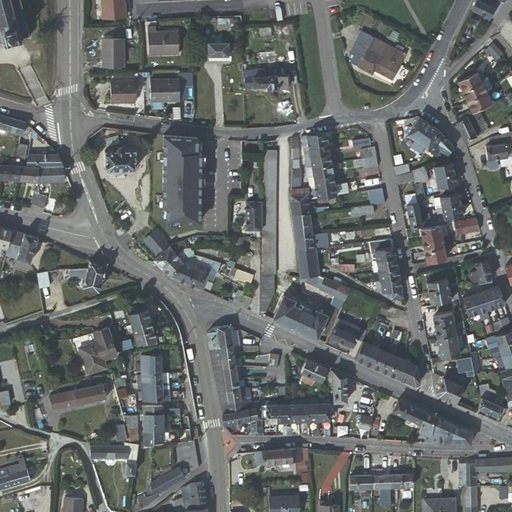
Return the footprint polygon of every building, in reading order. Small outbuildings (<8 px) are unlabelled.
[(0,0),(0,42),(4,41),(5,46),(24,41),(23,36),(30,34),(30,36),(32,35),(32,34),(34,33),(33,31),(32,32),(30,24),(32,24),(31,22),(29,22),(28,16),(30,15),(29,14),(27,14),(26,8),(28,7),(27,5),(26,5),(24,0),(25,0),(0,0)] [(102,0),(104,16),(127,14),(127,7),(125,7),(124,0),(102,0)] [(480,0),(476,0),(473,9),(491,17),(496,7),(487,3),(480,0)] [(499,1),(496,7),(500,9),(505,3),(499,1)] [(496,7),(491,17),(493,18),(500,9),(496,7)] [(220,18),(220,28),(235,27),(235,18),(220,18)] [(151,25),(152,53),(182,52),(181,28),(173,29),(173,31),(160,32),(159,25),(151,25)] [(470,40),(473,42),(479,36),(476,33),(470,40)] [(362,34),(358,41),(361,42),(364,37),(370,41),(371,38),(362,34)] [(367,45),(371,47),(377,36),(373,34),(371,38),(370,41),(367,45)] [(105,37),(106,64),(127,64),(127,36),(105,37)] [(377,36),(371,47),(384,55),(394,60),(400,49),(377,36)] [(360,67),(361,65),(371,47),(367,45),(361,42),(358,41),(352,52),(357,55),(353,63),(360,67)] [(211,55),(220,55),(230,55),(230,46),(230,42),(225,42),(214,42),(212,42),(210,42),(209,55),(211,55)] [(500,53),(491,45),(486,51),(495,59),(500,53)] [(371,47),(361,65),(375,72),(377,69),(384,55),(371,47)] [(394,60),(402,65),(408,54),(400,49),(394,60)] [(258,52),(258,62),(278,61),(277,50),(258,52)] [(384,55),(377,69),(394,79),(402,65),(394,60),(384,55)] [(466,71),(468,77),(478,72),(474,64),(466,71)] [(280,86),(289,86),(289,74),(267,75),(266,68),(248,69),(249,84),(256,84),(256,85),(270,85),(270,88),(280,88),(280,86)] [(483,84),(489,77),(486,70),(479,73),(483,84)] [(460,80),(465,92),(483,84),(479,73),(478,72),(468,77),(460,80)] [(153,78),(153,100),(183,99),(182,77),(153,78)] [(494,89),(489,77),(483,84),(488,94),(494,89)] [(113,79),(113,101),(137,100),(137,79),(113,79)] [(483,84),(465,92),(469,102),(488,94),(483,84)] [(488,94),(469,102),(473,111),(492,102),(488,94)] [(481,124),(483,130),(487,127),(481,112),(476,113),(478,118),(481,117),(483,122),(481,124)] [(467,117),(459,121),(458,122),(465,138),(476,136),(483,130),(481,124),(478,118),(476,113),(467,117)] [(24,121),(0,114),(0,127),(4,129),(22,134),(24,121)] [(406,134),(426,147),(438,129),(418,116),(406,134)] [(447,152),(451,144),(438,129),(426,147),(435,153),(440,147),(447,152)] [(306,135),(308,145),(328,142),(326,131),(306,135)] [(511,132),(490,138),(491,145),(511,141),(511,132)] [(164,134),(162,206),(166,206),(166,220),(200,220),(201,151),(197,151),(197,136),(164,134)] [(306,135),(300,135),(302,146),(308,145),(306,135)] [(352,146),(368,143),(367,136),(351,139),(352,146)] [(511,155),(511,141),(491,145),(487,145),(489,159),(498,157),(501,157),(511,155)] [(308,145),(309,155),(329,152),(328,142),(308,145)] [(116,169),(124,169),(133,168),(134,170),(137,167),(135,166),(135,149),(124,149),(124,148),(123,147),(121,145),(119,145),(117,146),(116,148),(115,150),(105,150),(105,166),(104,167),(106,170),(107,169),(116,169)] [(301,147),(302,156),(309,155),(308,145),(302,146),(301,147)] [(373,145),(359,147),(361,156),(363,156),(375,154),(373,145)] [(275,150),(260,150),(261,200),(261,227),(261,237),(261,264),(275,264),(275,150)] [(309,155),(311,165),(331,162),(329,152),(309,155)] [(36,166),(63,165),(58,153),(28,153),(25,167),(36,166)] [(365,166),(377,164),(375,154),(363,156),(365,166)] [(302,156),(304,166),(311,165),(309,155),(302,156)] [(511,164),(511,155),(501,157),(503,166),(511,164)] [(498,157),(489,159),(491,167),(493,169),(498,169),(500,166),(498,157)] [(249,159),(248,183),(257,184),(259,160),(249,159)] [(311,165),(313,176),(333,172),(340,171),(338,160),(331,162),(311,165)] [(434,175),(453,171),(451,161),(432,165),(434,175)] [(393,166),(395,175),(396,175),(409,172),(408,163),(393,166)] [(427,177),(424,163),(414,166),(413,171),(414,180),(427,177)] [(63,179),(63,165),(36,166),(37,181),(63,179)] [(306,177),(313,176),(311,165),(304,166),(306,177)] [(37,181),(36,166),(25,167),(19,167),(19,180),(37,181)] [(0,171),(0,179),(19,180),(19,167),(0,167),(0,171)] [(291,169),(291,177),(299,176),(299,167),(291,169)] [(409,172),(396,175),(398,184),(414,180),(413,171),(409,172)] [(438,186),(452,183),(456,182),(453,171),(434,175),(437,186),(438,186)] [(315,186),(335,183),(333,172),(313,176),(315,186)] [(291,177),(291,191),(295,190),(300,189),(299,178),(299,176),(291,177)] [(306,177),(307,187),(315,186),(313,176),(306,177)] [(337,193),(359,190),(357,179),(335,183),(337,193)] [(415,183),(417,194),(424,193),(422,185),(420,185),(420,182),(415,183)] [(317,197),(337,193),(335,183),(315,186),(316,196),(317,197)] [(439,192),(453,189),(452,183),(438,186),(439,192)] [(308,193),(316,196),(315,186),(307,187),(308,193)] [(30,203),(36,204),(39,193),(37,192),(38,190),(35,189),(30,203)] [(441,206),(460,202),(458,192),(439,195),(441,206)] [(39,193),(36,204),(42,206),(45,195),(39,193)] [(435,208),(441,206),(439,195),(432,197),(434,208),(435,208)] [(291,198),(293,213),(309,212),(307,201),(307,197),(291,198)] [(261,227),(261,200),(247,200),(247,227),(261,227)] [(307,201),(309,212),(326,209),(325,205),(314,206),(313,201),(307,201)] [(410,226),(421,223),(419,211),(416,201),(406,203),(410,226)] [(462,213),(460,202),(441,206),(443,217),(462,213)] [(373,212),(372,203),(353,205),(354,214),(373,212)] [(443,217),(441,206),(435,208),(437,218),(443,217)] [(293,213),(294,222),(310,219),(309,212),(293,213)] [(479,226),(475,215),(463,218),(465,229),(479,226)] [(465,229),(463,218),(454,220),(456,231),(456,233),(466,231),(465,229)] [(294,222),(296,234),(311,232),(310,219),(294,222)] [(423,238),(442,234),(439,224),(421,228),(423,238)] [(2,227),(0,233),(0,245),(6,248),(11,229),(2,227)] [(145,237),(159,252),(168,244),(170,242),(155,227),(145,237)] [(6,255),(16,258),(24,232),(13,228),(6,255)] [(313,247),(314,246),(320,246),(318,231),(311,232),(313,247)] [(30,262),(38,237),(24,232),(16,258),(30,262)] [(296,234),(297,249),(313,247),(311,232),(296,234)] [(425,249),(444,245),(442,234),(423,238),(425,249)] [(368,240),(372,260),(376,259),(374,249),(393,245),(391,237),(368,240)] [(511,245),(511,243),(502,246),(505,256),(511,253),(511,245)] [(159,252),(153,258),(161,266),(175,253),(168,244),(159,252)] [(455,253),(465,251),(463,244),(453,246),(455,253)] [(374,249),(376,259),(395,255),(393,245),(374,249)] [(446,256),(444,245),(425,249),(427,260),(446,256)] [(297,249),(301,275),(318,273),(314,246),(313,247),(297,249)] [(183,260),(188,256),(181,248),(175,253),(182,261),(183,260)] [(251,254),(240,252),(239,261),(249,266),(251,254)] [(175,253),(161,266),(169,274),(182,261),(175,253)] [(395,255),(376,259),(378,269),(397,265),(395,255)] [(196,259),(193,265),(205,270),(205,264),(196,259)] [(476,262),(478,269),(481,280),(491,277),(486,259),(476,262)] [(97,291),(105,267),(90,260),(88,267),(84,278),(81,285),(97,291)] [(169,274),(186,282),(193,265),(183,260),(182,261),(169,274)] [(205,270),(198,286),(203,288),(211,268),(205,264),(205,270)] [(186,282),(197,287),(198,286),(205,270),(193,265),(186,282)] [(397,265),(378,269),(380,280),(399,276),(397,265)] [(261,286),(275,285),(275,277),(275,266),(261,266),(261,286)] [(75,276),(84,278),(88,267),(77,267),(69,268),(67,268),(67,274),(75,276)] [(253,273),(236,267),(233,275),(250,281),(253,273)] [(481,280),(478,269),(471,271),(473,281),(473,282),(481,280)] [(37,273),(39,285),(48,283),(47,271),(37,273)] [(473,281),(471,271),(462,274),(464,283),(473,281)] [(318,273),(301,275),(301,279),(311,282),(319,286),(324,275),(318,273)] [(324,275),(319,286),(319,287),(340,296),(344,298),(349,287),(347,286),(333,280),(324,275)] [(333,280),(347,286),(349,281),(335,275),(333,280)] [(389,288),(401,286),(399,276),(380,280),(382,289),(389,288)] [(426,281),(428,291),(449,286),(448,281),(447,276),(433,279),(426,281)] [(261,286),(261,312),(263,313),(275,286),(275,285),(261,286)] [(504,303),(498,285),(488,288),(494,306),(504,303)] [(391,298),(403,296),(401,286),(389,288),(391,298)] [(449,286),(428,291),(430,301),(451,297),(450,290),(449,286)] [(383,293),(391,298),(389,288),(382,289),(383,293)] [(460,295),(459,293),(459,288),(450,290),(451,297),(460,295)] [(488,288),(480,291),(486,309),(494,306),(488,288)] [(235,296),(248,302),(251,296),(238,289),(235,296)] [(486,309),(480,291),(471,294),(478,311),(486,309)] [(282,294),(272,317),(316,337),(326,313),(314,308),(312,312),(310,311),(293,304),(295,298),(282,294)] [(478,311),(471,294),(463,296),(463,298),(465,304),(466,307),(468,313),(469,314),(478,311)] [(246,307),(248,302),(235,296),(232,301),(246,307)] [(141,303),(125,308),(127,313),(143,309),(141,303)] [(127,313),(130,324),(149,318),(146,308),(143,309),(127,313)] [(454,320),(452,311),(432,315),(434,324),(454,320)] [(357,334),(360,326),(339,317),(338,319),(340,320),(338,326),(357,334)] [(130,324),(133,334),(152,327),(149,318),(130,324)] [(465,321),(464,318),(454,320),(456,331),(459,330),(459,327),(463,326),(462,321),(465,321)] [(456,331),(454,320),(434,324),(436,335),(456,331)] [(502,327),(499,320),(493,322),(495,329),(502,327)] [(214,326),(206,332),(208,339),(230,335),(229,324),(214,326)] [(352,345),(356,336),(357,334),(338,326),(334,324),(329,335),(352,345)] [(356,336),(362,339),(366,329),(360,326),(357,334),(356,336)] [(75,347),(84,372),(101,366),(99,359),(113,354),(104,327),(91,332),(93,340),(75,347)] [(133,334),(137,346),(140,345),(139,342),(155,337),(152,328),(152,327),(133,334)] [(511,340),(511,329),(503,332),(495,335),(498,345),(511,340)] [(458,342),(456,331),(436,335),(439,346),(458,342)] [(230,335),(208,339),(210,348),(232,343),(230,335)] [(498,345),(495,335),(488,337),(492,347),(498,345)] [(139,342),(140,345),(157,342),(155,337),(139,342)] [(362,339),(354,356),(363,360),(371,343),(362,339)] [(511,351),(511,340),(498,345),(502,355),(511,351)] [(460,351),(458,342),(439,346),(441,355),(460,351)] [(371,343),(363,360),(372,364),(379,347),(371,343)] [(232,345),(210,349),(212,359),(233,354),(232,345)] [(502,355),(498,345),(492,347),(495,356),(497,356),(502,355)] [(379,347),(372,364),(380,367),(387,350),(379,347)] [(380,367),(388,371),(395,354),(391,352),(387,350),(380,367)] [(511,351),(502,355),(505,365),(511,362),(511,351)] [(148,363),(161,362),(161,353),(148,354),(148,363)] [(277,367),(278,355),(278,354),(269,353),(268,366),(277,367)] [(472,360),(471,353),(458,355),(460,364),(466,362),(467,369),(474,367),(472,360)] [(233,354),(212,359),(214,368),(235,365),(233,354)] [(388,371),(396,375),(404,357),(395,354),(388,371)] [(396,375),(416,384),(419,381),(416,363),(406,359),(404,357),(396,375)] [(321,381),(328,367),(327,367),(306,358),(300,371),(306,374),(314,378),(318,379),(321,380),(321,381)] [(475,360),(472,360),(474,367),(474,370),(481,370),(478,359),(475,360)] [(148,368),(148,372),(161,372),(161,362),(148,363),(148,368)] [(214,368),(216,380),(237,376),(235,365),(214,368)] [(511,365),(500,370),(505,383),(511,380),(511,365)] [(347,400),(346,375),(333,369),(333,384),(334,400),(347,400)] [(436,389),(438,394),(455,402),(463,385),(459,383),(454,381),(451,379),(454,372),(445,369),(436,389)] [(481,370),(474,370),(477,385),(479,385),(484,384),(485,383),(482,370),(481,370)] [(148,372),(149,381),(162,381),(161,372),(148,372)] [(314,378),(306,374),(303,381),(311,385),(313,381),(314,378)] [(459,383),(462,376),(457,374),(454,381),(459,383)] [(218,390),(238,386),(237,376),(216,380),(218,390)] [(116,388),(124,387),(122,378),(119,379),(114,380),(116,388)] [(170,389),(170,380),(168,380),(162,381),(162,390),(170,389)] [(103,381),(97,383),(101,396),(106,394),(103,381)] [(149,381),(149,390),(162,390),(162,381),(149,381)] [(97,382),(91,384),(90,384),(91,387),(93,398),(101,396),(97,383),(97,382)] [(288,398),(296,398),(296,382),(287,382),(288,398)] [(488,383),(485,383),(484,384),(486,397),(492,400),(495,392),(488,389),(488,383)] [(91,387),(90,384),(49,394),(50,397),(84,389),(91,387)] [(234,399),(240,398),(238,386),(218,390),(220,402),(234,399)] [(84,389),(86,400),(93,398),(91,387),(84,389)] [(0,390),(0,399),(1,403),(9,401),(7,389),(0,390)] [(50,397),(53,408),(86,400),(84,389),(50,397)] [(149,390),(149,400),(163,399),(162,390),(149,390)] [(502,395),(495,392),(492,400),(502,404),(503,402),(500,400),(502,395)] [(486,397),(480,395),(479,407),(498,416),(503,405),(502,404),(492,400),(486,397)] [(253,406),(252,401),(248,402),(247,397),(240,398),(234,399),(236,410),(253,406)] [(420,420),(425,410),(398,398),(392,410),(408,417),(420,422),(420,420)] [(220,402),(222,412),(236,410),(234,399),(220,402)] [(308,420),(319,419),(318,401),(308,402),(308,420)] [(319,419),(329,419),(328,401),(318,401),(319,419)] [(298,420),(297,402),(287,403),(287,420),(298,420)] [(308,402),(297,402),(298,420),(308,420),(308,402)] [(276,403),(265,403),(266,421),(276,421),(276,403)] [(287,420),(287,403),(276,403),(276,421),(286,420),(287,420)] [(250,418),(251,434),(262,433),(262,427),(262,421),(261,404),(253,406),(236,410),(222,412),(224,423),(250,418)] [(163,405),(140,405),(140,413),(143,413),(143,414),(163,414),(163,405)] [(109,416),(116,414),(114,407),(107,409),(109,416)] [(431,430),(433,414),(425,410),(420,420),(420,422),(420,429),(427,433),(431,435),(431,432),(431,430)] [(137,422),(137,413),(124,415),(125,423),(137,422)] [(163,414),(143,414),(143,423),(163,422),(163,421),(163,414)] [(359,425),(369,427),(372,416),(361,414),(359,425)] [(446,432),(448,421),(433,414),(431,430),(446,432)] [(420,422),(408,417),(408,425),(420,429),(420,422)] [(471,431),(448,421),(446,432),(444,442),(469,442),(471,431)] [(115,439),(124,437),(121,422),(111,424),(115,439)] [(163,422),(143,423),(143,431),(153,431),(163,431),(163,429),(163,422)] [(444,442),(446,432),(431,430),(431,432),(431,435),(432,441),(444,442)] [(153,431),(143,431),(143,443),(153,443),(153,440),(153,431)] [(163,441),(163,438),(163,431),(153,431),(153,440),(163,441)] [(195,450),(193,439),(171,443),(172,455),(195,450)] [(135,461),(137,441),(124,441),(124,444),(125,456),(126,461),(135,461)] [(124,444),(90,445),(91,456),(125,456),(124,444)] [(263,450),(264,463),(292,460),(291,447),(263,450)] [(301,459),(300,447),(299,447),(291,447),(292,460),(295,460),(301,459)] [(172,455),(172,468),(180,464),(196,458),(195,450),(172,455)] [(263,450),(255,450),(256,463),(264,463),(263,450)] [(511,468),(511,456),(475,457),(475,462),(476,469),(511,469),(511,468)] [(185,473),(194,468),(197,464),(196,458),(180,464),(185,473)] [(308,471),(308,459),(301,459),(295,460),(296,472),(308,471)] [(134,472),(135,461),(126,461),(125,472),(134,472)] [(459,484),(462,484),(464,484),(476,484),(476,481),(476,469),(475,462),(459,463),(459,484)] [(164,489),(184,477),(178,466),(172,470),(158,478),(164,489)] [(30,479),(28,473),(26,468),(8,474),(11,485),(30,479)] [(373,473),(372,473),(372,486),(381,486),(382,486),(382,503),(391,503),(391,485),(391,473),(383,473),(382,468),(381,468),(372,468),(373,473)] [(413,485),(412,472),(391,473),(391,485),(413,485)] [(372,473),(357,474),(358,486),(372,486),(372,473)] [(8,474),(0,476),(0,488),(11,485),(8,474)] [(156,493),(164,489),(158,478),(149,483),(150,485),(149,486),(148,495),(145,496),(150,503),(158,496),(156,493)] [(206,505),(203,481),(190,483),(194,507),(206,505)] [(194,507),(190,483),(181,488),(183,498),(186,509),(194,507)] [(476,484),(464,484),(464,494),(477,494),(476,484)] [(270,511),(298,511),(298,494),(270,496),(270,511)] [(477,494),(464,494),(465,505),(478,505),(477,494)] [(66,511),(84,511),(85,498),(68,496),(66,511)] [(186,509),(183,498),(173,501),(174,511),(184,510),(186,509)] [(424,511),(455,511),(455,498),(424,499),(424,511)] [(319,511),(338,511),(339,503),(320,503),(319,511)]
